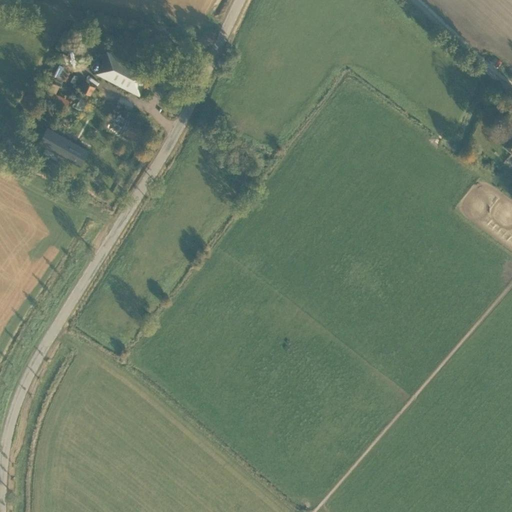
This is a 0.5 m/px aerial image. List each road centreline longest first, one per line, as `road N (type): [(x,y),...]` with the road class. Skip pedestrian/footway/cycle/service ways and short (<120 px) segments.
road 1 (tertiary): [(1,511),(9,424),(21,388),(195,98),(241,0)]
road 2 (track): [(4,0),(219,47)]
